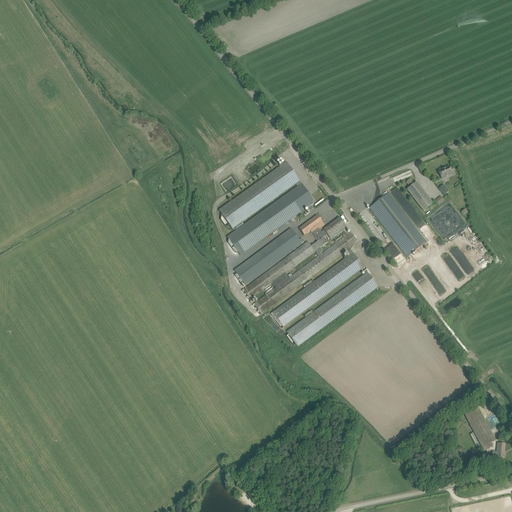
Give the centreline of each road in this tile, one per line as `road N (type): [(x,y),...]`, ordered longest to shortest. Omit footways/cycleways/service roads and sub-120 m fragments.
road 1 (unclassified): [(511,418),(333,197)]
road 2 (unclassified): [(333,197),(176,0)]
road 3 (unclassified): [(333,197),(511,121)]
road 4 (unclassified): [(331,511),(511,472)]
